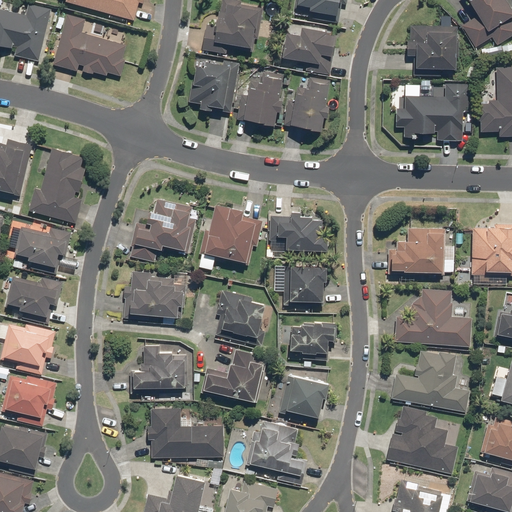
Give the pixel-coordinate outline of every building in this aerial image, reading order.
[(64,0),(63,2),(133,22),(138,4),(142,5),(143,0),(64,0)] [(205,25),(200,51),(225,55),(227,46),(255,51),(263,9),(241,5),(241,1),(234,0),(221,0),(219,12),(216,11),(213,27),(205,25)] [(346,6),(346,0),(294,0),(293,10),(311,13),(310,19),(338,24),(341,5),(346,6)] [(511,11),(504,0),(465,0),(475,16),(460,26),(474,48),(491,37),(497,46),(511,36),(511,11)] [(0,52),(37,62),(50,9),(27,3),(24,16),(0,9),(0,52)] [(65,14),(51,65),(76,72),(77,66),(82,67),(81,72),(92,74),(92,73),(105,76),(106,73),(120,77),(125,60),(122,59),(125,46),(81,34),(85,19),(65,14)] [(457,27),(409,26),(409,42),(406,42),(405,56),(413,57),(412,76),(456,77),(457,27)] [(329,75),(336,37),(325,35),(325,33),(299,28),(298,36),(284,34),(280,59),(305,64),(304,71),(329,75)] [(230,111),(239,63),(223,61),(222,66),(202,63),(202,68),(193,67),(186,103),(198,105),(197,110),(210,113),(211,108),(230,111)] [(511,137),(511,67),(495,68),(496,101),(488,101),(488,104),(479,104),(479,108),(475,108),(476,121),(480,121),(480,132),(498,132),(498,138),(511,137)] [(278,100),(282,74),(263,71),(261,81),(251,80),(248,95),(241,94),(236,122),(273,128),(276,113),(279,114),(282,101),(278,100)] [(323,106),(328,80),(308,77),(307,87),(296,85),(294,101),(287,100),(282,127),(318,133),(321,119),(325,119),(327,107),(323,106)] [(469,113),(469,85),(444,84),(444,97),(419,96),(419,85),(403,85),(403,109),(395,109),(395,127),(403,128),(403,138),(435,139),(435,141),(461,142),(461,113),(469,113)] [(0,146),(0,190),(22,196),(34,147),(5,139),(3,147),(0,146)] [(27,210),(27,211),(74,223),(81,200),(71,198),(74,187),(80,189),(86,168),(79,167),(82,157),(51,149),(40,190),(33,188),(27,210)] [(134,222),(126,256),(154,262),(157,247),(187,254),(195,219),(189,218),(192,206),(155,198),(152,212),(145,211),(142,224),(134,222)] [(199,254),(196,267),(210,270),(213,258),(247,266),(252,247),(255,247),(262,221),(240,216),(241,211),(213,204),(207,230),(202,229),(196,253),(199,254)] [(267,216),(265,257),(272,257),(272,252),(292,253),(292,250),(324,251),(325,235),(319,235),(320,220),(309,220),(310,217),(298,216),(298,213),(288,212),(287,217),(267,216)] [(26,223),(11,221),(3,266),(55,275),(58,255),(60,255),(62,244),(67,245),(69,231),(48,227),(47,232),(25,228),(26,223)] [(511,275),(511,224),(492,224),(492,227),(471,226),(469,284),(505,285),(505,276),(511,275)] [(386,249),(385,274),(443,275),(444,228),(405,227),(405,241),(394,240),(394,249),(386,249)] [(324,266),(282,266),(282,305),(321,306),(322,282),(324,282),(324,266)] [(124,298),(122,318),(149,320),(149,316),(182,319),(185,284),(173,283),(173,278),(149,276),(149,272),(130,270),(129,286),(122,286),(121,298),(124,298)] [(23,321),(46,324),(49,305),(51,305),(54,291),(58,292),(59,280),(39,277),(39,281),(4,275),(3,284),(7,285),(4,308),(25,311),(23,321)] [(394,316),(393,342),(469,347),(471,318),(451,317),(452,303),(450,302),(450,290),(420,288),(419,297),(410,304),(409,317),(394,316)] [(251,297),(220,289),(214,314),(218,315),(213,334),(260,346),(264,329),(257,327),(263,305),(250,302),(251,297)] [(493,336),(511,340),(511,305),(510,305),(509,313),(498,311),(493,336)] [(54,330),(24,323),(23,328),(0,321),(0,337),(2,338),(0,346),(0,360),(14,365),(14,367),(39,374),(48,339),(52,340),(54,330)] [(310,323),(297,322),(297,327),(290,326),(290,334),(287,334),(286,353),(301,354),(300,359),(326,360),(327,340),(335,341),(336,323),(310,322),(310,323)] [(128,371),(129,394),(187,393),(187,355),(170,355),(170,352),(158,352),(158,345),(142,345),(142,363),(138,363),(139,371),(128,371)] [(205,367),(199,392),(255,406),(266,360),(252,357),(253,353),(234,348),(230,363),(227,363),(224,372),(205,367)] [(394,374),(389,398),(465,412),(469,390),(454,388),(457,375),(452,374),(456,354),(437,351),(437,353),(419,350),(416,365),(414,364),(412,377),(394,374)] [(511,354),(509,354),(505,368),(497,366),(489,394),(498,397),(497,400),(511,404),(511,354)] [(25,378),(9,374),(1,411),(17,414),(16,421),(41,427),(45,406),(49,407),(55,381),(26,374),(25,378)] [(327,384),(286,375),(277,412),(316,421),(321,399),(323,399),(327,384)] [(390,433),(384,459),(451,474),(457,446),(444,443),(447,430),(434,427),(436,417),(424,414),(425,411),(400,405),(398,417),(395,416),(392,433),(390,433)] [(150,440),(150,458),(223,457),(223,424),(179,425),(179,408),(149,408),(149,426),(145,426),(145,440),(150,440)] [(511,419),(494,415),(491,424),(486,423),(478,451),(500,457),(499,463),(511,466),(511,419)] [(275,479),(300,485),(307,459),(294,456),(297,444),(293,443),(296,428),(260,420),(257,430),(252,429),(243,464),(277,472),(275,479)] [(0,425),(0,460),(8,462),(7,470),(31,475),(38,443),(43,444),(46,433),(31,430),(30,432),(0,425)] [(484,511),(511,511),(511,472),(489,466),(487,474),(473,470),(465,501),(485,506),(483,511),(484,511)] [(32,479),(0,472),(0,511),(21,511),(24,502),(29,503),(31,493),(29,492),(32,479)] [(145,494),(140,511),(195,511),(202,481),(172,474),(167,498),(145,494)] [(399,479),(391,511),(445,511),(450,493),(417,486),(417,483),(399,479)] [(239,491),(225,488),(219,511),(275,511),(271,511),(276,488),(242,480),(239,491)]
